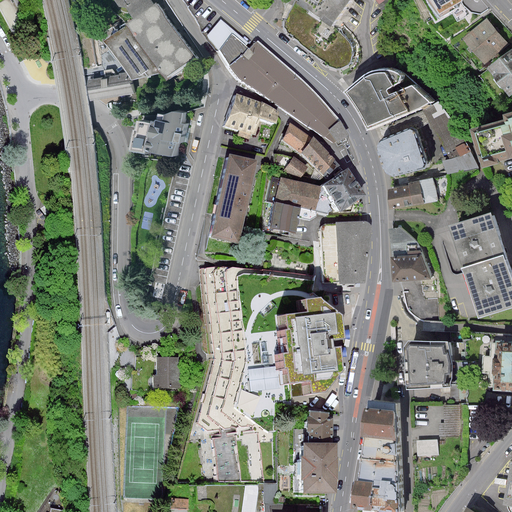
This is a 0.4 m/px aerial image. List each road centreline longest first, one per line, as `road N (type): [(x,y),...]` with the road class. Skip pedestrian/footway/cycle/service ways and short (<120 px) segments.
road 1 (residential): [(18,98),(84,104),(114,128),(123,161),(126,315),(138,330),(163,329),(222,82),(174,0)]
road 2 (residential): [(379,286),(401,326),(411,511)]
road 3 (primary): [(379,286),(341,511)]
road 4 (residential): [(372,63),(404,65),(437,94),(459,118),(498,197),(511,202)]
road 5 (primary): [(334,96),(374,172),(379,286)]
road 6 (primary): [(222,0),(334,96)]
road 7 (residential): [(28,223),(18,98)]
